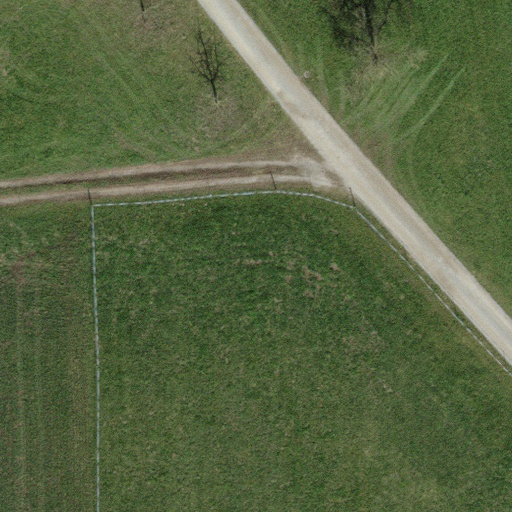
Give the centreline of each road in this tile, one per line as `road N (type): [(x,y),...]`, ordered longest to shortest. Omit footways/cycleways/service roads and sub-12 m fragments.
road 1 (track): [(511,337),(351,167),(219,0)]
road 2 (track): [(0,191),(351,167)]
